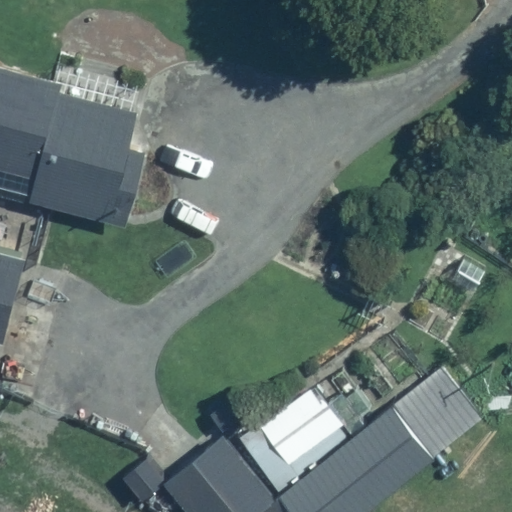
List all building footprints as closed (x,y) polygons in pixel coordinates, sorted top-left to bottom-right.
[(53,51),(48,70),(0,57),(0,183),(29,191),(27,197),(126,222),(146,143),(126,138),(142,74),(53,51)] [(0,350),(28,251),(0,242),(0,350)] [(354,426),(277,490),(294,511),(352,511),(481,410),(441,358),(354,426)] [(277,490),(354,426),(317,379),(238,441),(277,490)] [(248,511),(272,493),(223,431),(166,476),(193,511),(248,511)]
